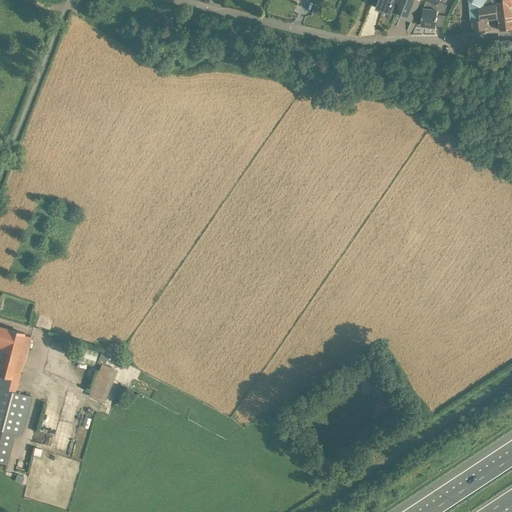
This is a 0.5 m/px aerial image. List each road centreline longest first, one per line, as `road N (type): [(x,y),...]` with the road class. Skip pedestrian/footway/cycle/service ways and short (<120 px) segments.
road 1 (residential): [(173,0),(341,39),(511,36)]
road 2 (unclassified): [(306,511),(511,379)]
road 3 (unclassified): [(0,181),(70,0)]
